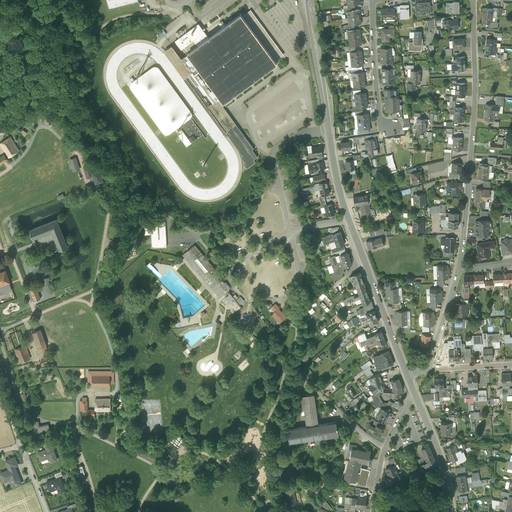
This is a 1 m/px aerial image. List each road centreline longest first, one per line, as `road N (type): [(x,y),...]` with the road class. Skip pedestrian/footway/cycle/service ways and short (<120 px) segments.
road 1 (tertiary): [(405,372),(338,187),(309,0)]
road 2 (residential): [(473,0),(475,94),(458,270)]
road 3 (residential): [(372,0),(381,127),(395,128)]
road 4 (residential): [(371,511),(384,450),(414,394)]
road 5 (tertiary): [(451,511),(414,394)]
